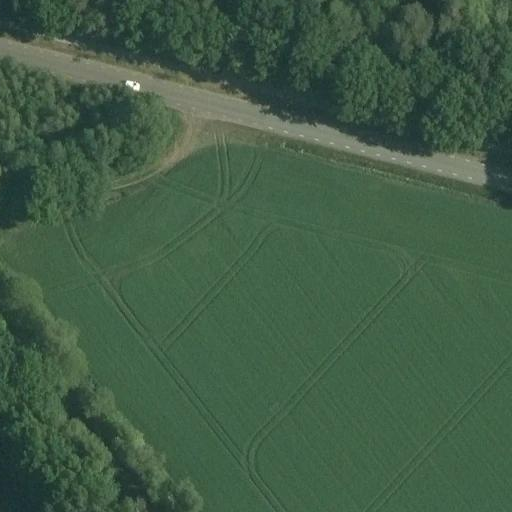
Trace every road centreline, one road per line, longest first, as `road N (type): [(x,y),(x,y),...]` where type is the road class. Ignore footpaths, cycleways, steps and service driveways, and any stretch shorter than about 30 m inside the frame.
road 1 (tertiary): [(511,179),(0,50)]
road 2 (track): [(0,209),(199,143),(231,107)]
